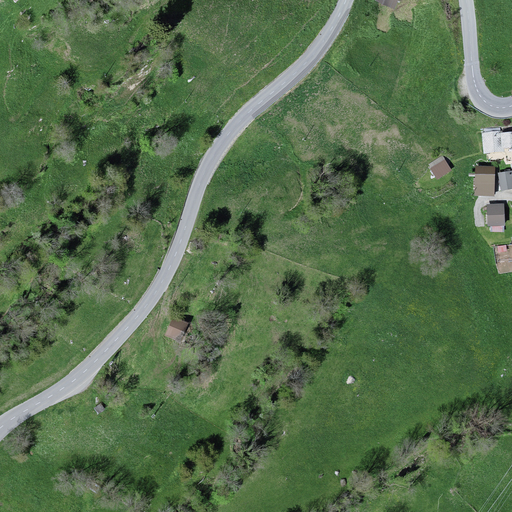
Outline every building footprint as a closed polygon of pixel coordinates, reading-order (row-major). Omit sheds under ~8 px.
[(395,0),(368,0),(391,11),(395,0)] [(501,134),(482,136),(484,158),(503,156),(503,152),(501,137),(501,134)] [(511,135),(501,137),(503,152),(511,151),(511,135)] [(446,162),(432,170),(438,181),(452,173),(446,162)] [(495,169),(476,169),(476,197),(494,197),(495,169)] [(511,176),(511,175),(499,177),(501,194),(511,192),(511,176)] [(505,207),(487,207),(488,230),(505,229),(505,207)] [(186,324),(173,318),(164,337),(177,344),(186,324)]
